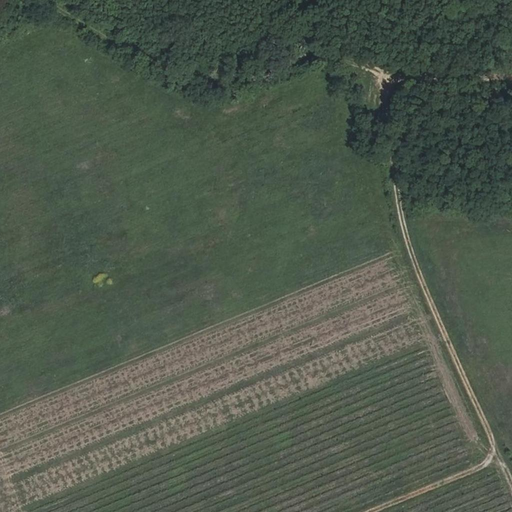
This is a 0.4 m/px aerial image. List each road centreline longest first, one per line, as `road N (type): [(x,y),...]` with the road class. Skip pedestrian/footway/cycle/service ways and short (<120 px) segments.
road 1 (track): [(377,511),(489,465),(498,453),(419,274),(391,158),(383,79),(414,69),(511,71)]
road 2 (track): [(48,0),(162,64),(217,79),(268,54),(301,51),(392,74)]
